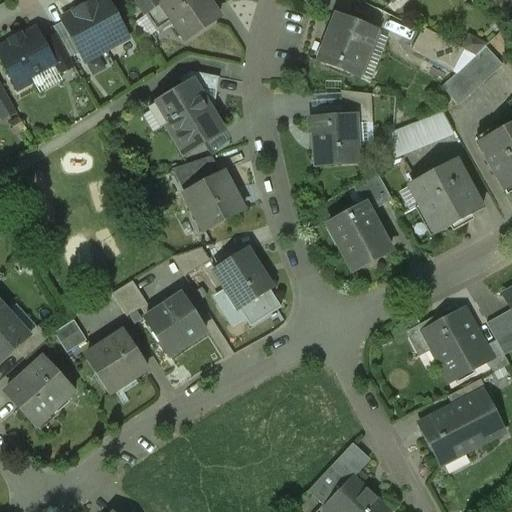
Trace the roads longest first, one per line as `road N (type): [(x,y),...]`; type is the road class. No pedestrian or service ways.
road 1 (residential): [(327,331),(257,109),(254,79),(276,0)]
road 2 (residential): [(36,509),(142,433),(327,331)]
road 3 (residential): [(327,331),(511,228)]
